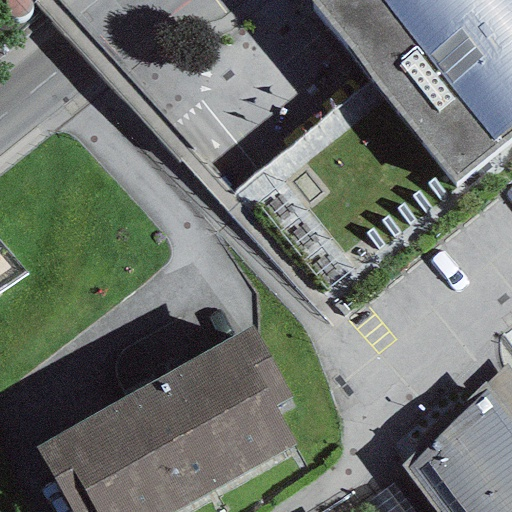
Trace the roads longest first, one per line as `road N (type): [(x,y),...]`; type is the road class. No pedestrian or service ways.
road 1 (residential): [(53,511),(8,430),(194,300),(201,250),(49,76)]
road 2 (residential): [(511,309),(295,511)]
